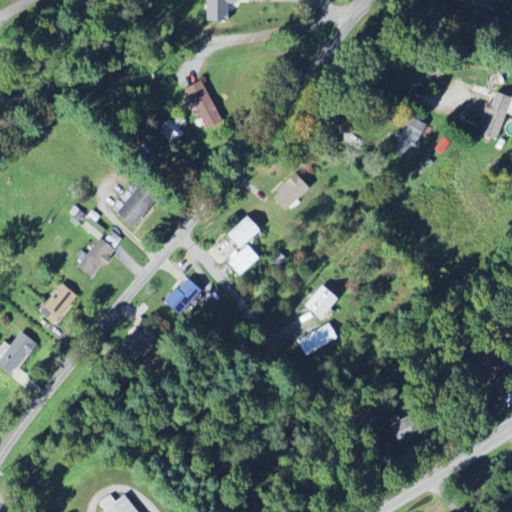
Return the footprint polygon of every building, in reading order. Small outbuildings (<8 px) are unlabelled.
[(181,89),(200,132),(216,125),(198,82),(181,89)] [(493,142),(500,115),(511,117),(511,100),(491,94),(487,105),(484,104),(475,137),(493,142)] [(388,153),(402,159),(406,148),(413,151),(423,126),(402,118),(388,153)] [(266,198),(280,213),(306,190),(292,175),(266,198)] [(78,227),(94,241),(101,231),(85,218),(78,227)] [(222,238),(234,251),(256,231),(243,218),(222,238)] [(109,250),(93,239),(73,271),(89,281),(109,250)] [(224,263),(235,277),(257,261),(247,247),(224,263)] [(79,297),(65,284),(41,311),(55,324),(79,297)] [(341,298),(325,284),(304,307),(321,321),(341,298)] [(307,355),(339,339),(331,324),(299,340),(307,355)] [(160,339),(146,326),(127,346),(141,359),(160,339)] [(39,344),(24,332),(3,358),(18,370),(39,344)] [(140,511),(127,495),(118,503),(112,496),(100,505),(105,511),(104,511),(140,511)]
